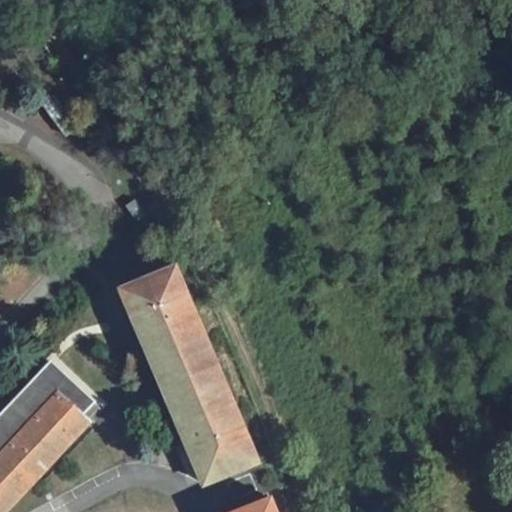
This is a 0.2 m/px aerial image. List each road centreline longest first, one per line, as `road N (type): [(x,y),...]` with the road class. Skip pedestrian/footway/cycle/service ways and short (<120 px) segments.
road 1 (track): [(37,16),(128,144),(228,318),(304,511)]
road 2 (unknown): [(48,511),(115,476),(230,487)]
